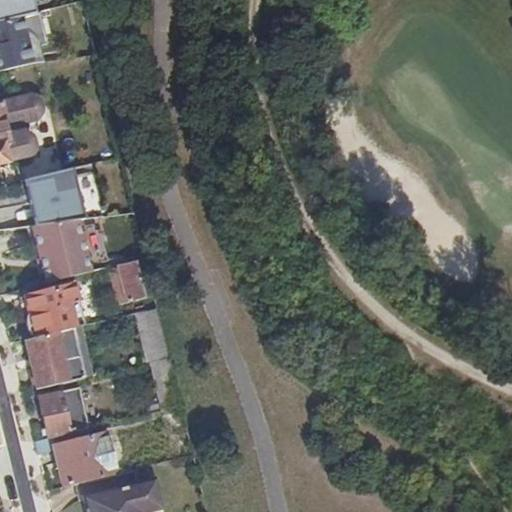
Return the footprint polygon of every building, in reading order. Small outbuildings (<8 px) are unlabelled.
[(11,0),(0,0),(0,24),(34,16),(30,0),(17,0),(12,1),(11,0)] [(0,24),(0,74),(43,64),(39,48),(46,46),(39,15),(34,16),(0,24)] [(18,125),(39,120),(42,117),(43,112),(42,105),(38,102),(31,99),(12,104),(18,125)] [(0,106),(0,167),(7,166),(7,165),(26,160),(28,159),(31,155),(33,149),(31,143),(26,139),(23,126),(37,122),(39,120),(18,125),(12,104),(0,106)] [(70,171),(24,182),(33,228),(78,221),(84,221),(70,171)] [(78,221),(33,228),(47,284),(91,273),(78,221)] [(153,299),(144,263),(108,272),(117,308),(153,299)] [(74,332),(83,330),(73,289),(20,302),(30,343),(74,332)] [(149,365),(168,361),(157,312),(151,314),(133,318),(144,367),(149,365)] [(30,343),(25,344),(37,393),(86,380),(74,332),(30,343)] [(161,414),(180,410),(168,361),(149,365),(161,414)] [(48,441),(87,432),(89,431),(79,391),(39,401),(48,441)] [(66,489),(119,476),(108,433),(89,438),(87,432),(48,441),(35,445),(37,456),(57,450),(66,489)] [(155,483),(83,499),(86,511),(153,511),(162,510),(155,483)]
